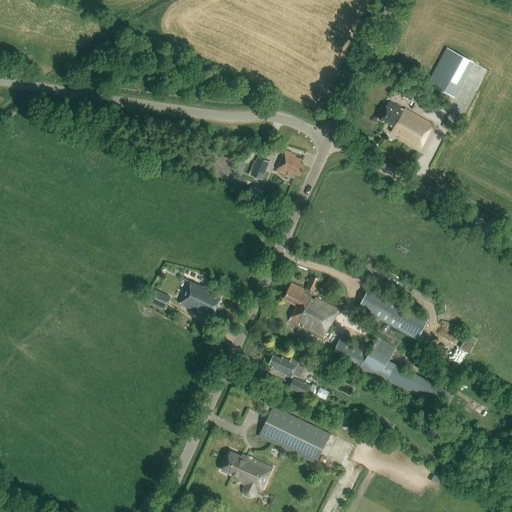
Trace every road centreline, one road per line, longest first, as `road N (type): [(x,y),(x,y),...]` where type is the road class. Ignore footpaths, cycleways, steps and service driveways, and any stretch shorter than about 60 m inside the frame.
road 1 (tertiary): [(159,511),(328,138)]
road 2 (residential): [(328,138),(273,116),(203,115),(0,81)]
road 3 (unclassified): [(511,241),(328,138)]
road 4 (tertiary): [(328,138),(391,0)]
